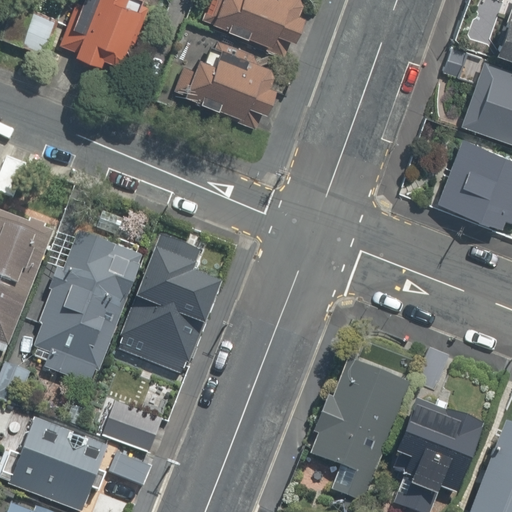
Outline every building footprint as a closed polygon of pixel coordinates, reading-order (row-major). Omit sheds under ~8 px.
[(150,0),(92,0),(71,50),(109,61),(115,48),(128,52),(150,0)] [(315,0),(221,0),(215,17),(295,49),(315,0)] [(511,8),(497,48),(511,53),(511,8)] [(291,64),(212,30),(186,88),(265,122),(291,64)] [(484,54),(451,41),(440,69),(473,82),(484,54)] [(511,69),(486,62),(465,120),(511,136),(511,69)] [(511,150),(464,131),(438,196),(504,223),(507,216),(511,217),(511,150)] [(32,165),(4,152),(0,160),(0,190),(17,199),(32,165)] [(59,227),(2,203),(0,208),(0,347),(9,350),(59,227)] [(149,253),(85,228),(61,267),(29,360),(97,384),(149,253)] [(210,249),(164,230),(123,347),(191,373),(226,279),(202,268),(210,249)] [(414,381),(352,356),(312,451),(347,463),(336,487),(366,499),(414,381)] [(168,414),(122,398),(110,434),(155,449),(168,414)] [(451,511),(488,426),(418,398),(395,449),(407,474),(397,498),(429,511),(451,511)] [(114,447),(36,416),(11,477),(90,508),(114,447)] [(511,511),(511,429),(502,426),(469,511),(511,511)] [(156,461),(123,448),(116,467),(149,480),(156,461)] [(33,511),(11,503),(7,511),(33,511)]
